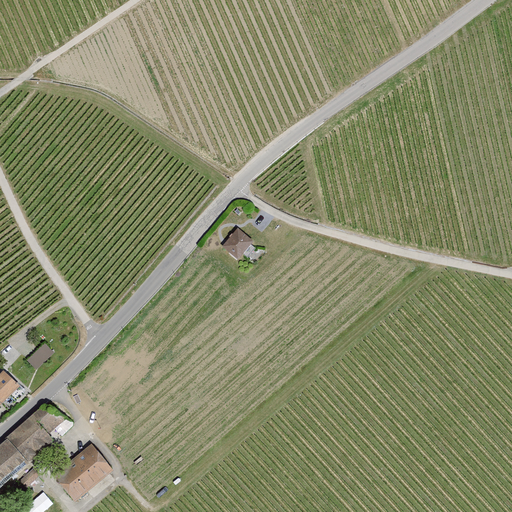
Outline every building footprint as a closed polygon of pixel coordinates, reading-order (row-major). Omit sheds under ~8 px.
[(235,227),(220,247),(237,260),(252,240),(235,227)] [(47,342),(28,358),(37,369),(56,352),(47,342)] [(0,401),(20,382),(5,368),(0,372),(0,401)] [(51,398),(0,445),(0,483),(70,418),(51,398)] [(113,468),(93,443),(56,473),(77,498),(113,468)] [(44,490),(18,511),(43,511),(55,502),(44,490)]
